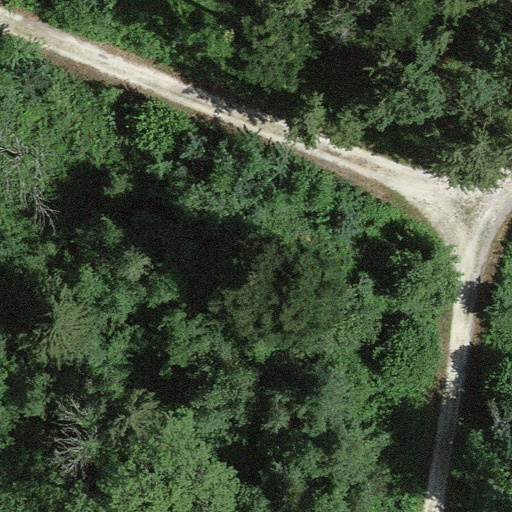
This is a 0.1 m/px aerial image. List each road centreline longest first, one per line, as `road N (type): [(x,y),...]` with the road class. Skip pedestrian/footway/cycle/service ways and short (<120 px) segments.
road 1 (track): [(472,208),(0,7)]
road 2 (track): [(425,511),(472,208),(511,172)]
